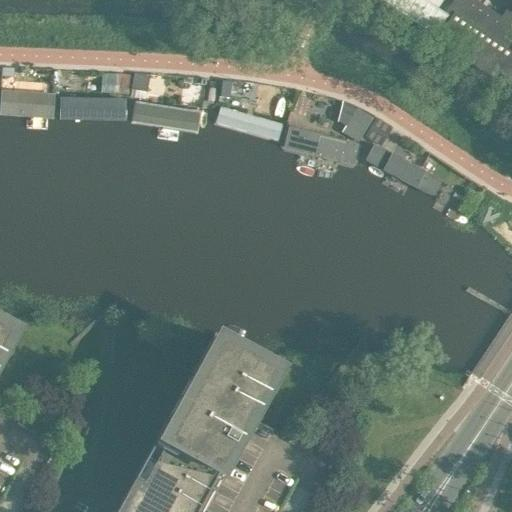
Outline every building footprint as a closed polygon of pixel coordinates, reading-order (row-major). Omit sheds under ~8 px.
[(381,0),(435,35),(447,16),(424,0),(381,0)] [(511,1),(501,18),(473,0),(453,0),(444,13),(448,16),(450,17),(436,39),(494,78),(498,72),(511,81),(511,1)] [(12,77),(13,69),(3,68),(3,76),(12,77)] [(53,82),(53,69),(40,69),(40,81),(53,82)] [(118,74),(118,93),(129,94),(130,75),(118,74)] [(150,77),(135,74),(133,89),(148,92),(150,77)] [(118,77),(101,77),(101,93),(118,93),(118,77)] [(230,97),(232,81),(222,80),(220,96),(230,97)] [(55,122),(58,97),(4,90),(1,115),(55,122)] [(133,120),(134,100),(61,96),(60,117),(133,120)] [(201,136),(204,114),(137,105),(134,126),(201,136)] [(356,109),(344,128),(360,138),(372,119),(356,109)] [(222,110),(217,128),(280,145),(285,127),(222,110)] [(366,135),(381,144),(391,127),(376,118),(366,135)] [(284,151),(355,169),(361,145),(290,127),(284,151)] [(434,200),(443,185),(375,146),(366,162),(434,200)] [(0,362),(16,334),(0,325),(0,511),(20,511),(41,475),(41,476),(59,445),(35,431),(0,412),(0,362)] [(305,511),(315,493),(316,493),(333,462),(331,461),(254,418),(255,417),(251,415),(257,404),(275,371),(221,341),(210,360),(202,356),(168,418),(176,423),(144,482),(135,478),(116,511),(305,511)]
